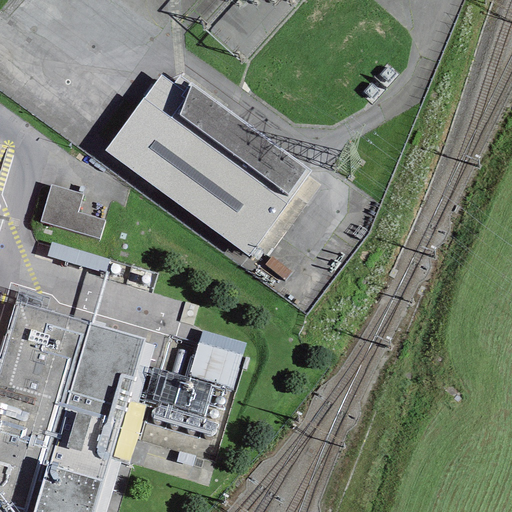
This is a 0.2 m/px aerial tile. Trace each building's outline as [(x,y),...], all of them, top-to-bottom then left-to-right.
[(175,99),(153,82),(103,150),(249,258),(310,176),(186,84),(175,99)] [(81,196),(50,187),(40,224),(99,240),(104,221),(76,213),(81,196)] [(35,511),(89,327),(19,306),(0,367),(0,511),(35,511)] [(94,511),(144,342),(89,327),(35,511),(94,511)] [(245,357),(198,344),(188,378),(235,391),(245,357)]
